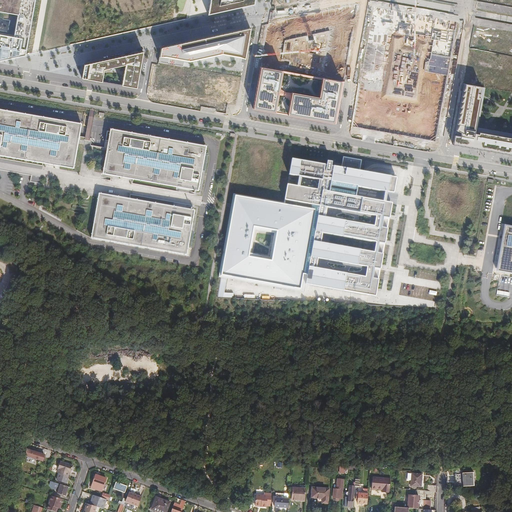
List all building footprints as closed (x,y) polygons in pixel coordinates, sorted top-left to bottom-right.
[(25,55),(26,51),(34,0),(0,0),(0,60),(17,57),(25,55)] [(255,0),(209,0),(207,15),(218,12),(254,4),(255,0)] [(356,0),(270,19),(263,58),(281,61),(286,35),(333,24),(326,70),(344,73),(358,0),(356,0)] [(376,3),(368,40),(388,44),(392,26),(436,35),(428,72),(448,74),(459,19),(376,3)] [(161,47),(158,63),(183,67),(184,61),(189,62),(221,53),(245,59),(250,28),(203,38),(161,47)] [(143,51),(84,64),(82,78),(102,82),(104,69),(125,65),(122,85),(137,88),(143,51)] [(382,69),(363,65),(353,118),(372,122),(382,69)] [(343,82),(261,67),(253,109),(317,120),(336,124),(343,82)] [(479,86),(463,83),(452,144),(469,147),(511,155),(511,137),(479,132),(478,134),(474,133),(480,97),(478,97),(479,93),(478,93),(479,86)] [(81,125),(0,110),(0,155),(74,168),(81,125)] [(437,118),(401,112),(398,126),(435,133),(437,118)] [(109,129),(102,174),(197,190),(205,145),(109,129)] [(326,286),(375,295),(392,202),(386,201),(387,190),(394,191),(397,176),(359,170),(361,158),(343,155),(341,166),(331,164),(331,161),(326,160),(326,164),(291,158),(289,173),(299,175),(297,184),(287,183),(284,201),(234,192),(219,276),(307,291),(309,283),(326,286)] [(194,211),(99,194),(98,198),(91,237),(91,238),(186,256),(194,211)] [(497,270),(511,272),(511,226),(505,225),(497,270)] [(40,464),(43,455),(33,452),(31,458),(35,459),(34,462),(40,464)] [(71,466),(59,461),(56,469),(57,469),(56,473),(66,477),(68,473),(69,470),(70,470),(71,466)] [(88,488),(94,490),(97,481),(100,482),(102,478),(96,476),(96,475),(94,474),(94,475),(93,475),(88,488)] [(419,475),(409,474),(408,488),(414,488),(414,487),(418,487),(419,475)] [(473,476),(455,477),(456,484),(463,483),(464,490),(474,489),(473,476)] [(387,480),(370,479),(369,490),(374,491),(374,490),(380,490),(380,492),(386,493),(387,480)] [(342,481),(336,480),(335,491),(332,490),(331,499),(334,499),(334,500),(337,501),(337,499),(340,500),(342,481)] [(67,488),(54,483),(52,490),(57,492),(56,492),(56,494),(64,496),(67,488)] [(342,507),(351,508),(353,486),(353,485),(348,484),(347,490),(348,490),(348,494),(347,494),(346,502),(343,501),(342,507)] [(327,490),(310,488),(309,498),(320,499),(319,504),(325,504),(327,490)] [(303,501),(303,490),(290,489),(289,500),(303,501)] [(365,505),(366,490),(361,490),(361,491),(358,494),(355,494),(354,499),(356,499),(356,504),(365,505)] [(273,507),(285,508),(286,508),(287,496),(286,496),(282,496),(282,491),(274,491),(273,507)] [(124,500),(123,502),(129,505),(128,509),(133,510),(134,507),(136,507),(139,498),(126,493),(124,500)] [(87,505),(94,507),(101,509),(104,500),(99,498),(90,495),(87,505)] [(265,496),(254,495),(253,506),(259,506),(259,507),(264,507),(265,496)] [(423,505),(424,495),(415,495),(414,504),(423,505)] [(45,509),(52,511),(55,511),(56,509),(57,509),(60,500),(49,496),(45,509)] [(163,511),(167,502),(154,497),(150,509),(157,511),(163,511)] [(179,511),(183,502),(179,500),(177,506),(176,507),(174,506),(175,505),(172,504),(169,511),(179,511)]
